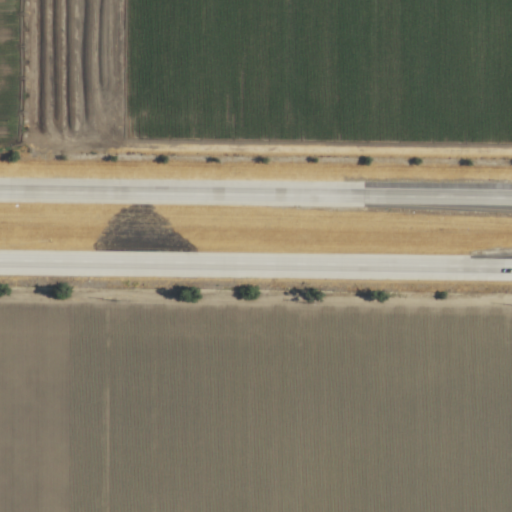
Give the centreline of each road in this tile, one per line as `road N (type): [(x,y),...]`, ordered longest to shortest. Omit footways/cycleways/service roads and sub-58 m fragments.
road 1 (trunk): [(511,198),(0,191)]
road 2 (trunk): [(0,259),(511,265)]
road 3 (track): [(511,299),(0,295)]
